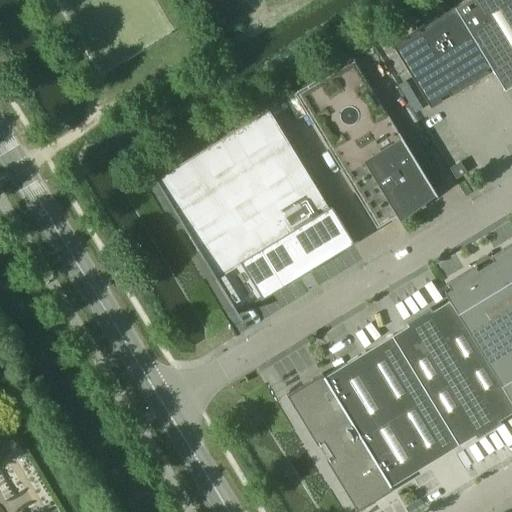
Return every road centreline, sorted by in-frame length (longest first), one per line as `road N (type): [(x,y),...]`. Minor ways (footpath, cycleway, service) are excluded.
road 1 (unclassified): [(511,196),(162,412)]
road 2 (tertiary): [(0,133),(162,412)]
